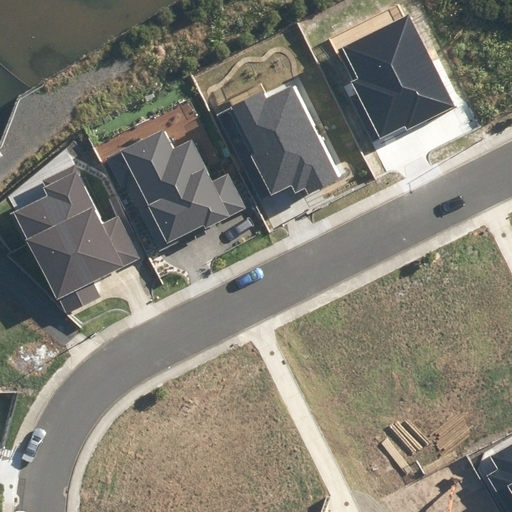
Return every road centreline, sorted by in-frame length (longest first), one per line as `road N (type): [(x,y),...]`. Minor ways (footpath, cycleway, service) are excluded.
road 1 (residential): [(35,511),(42,448),(89,382),(511,170)]
road 2 (track): [(0,168),(61,96),(127,59)]
road 3 (track): [(100,376),(0,270)]
